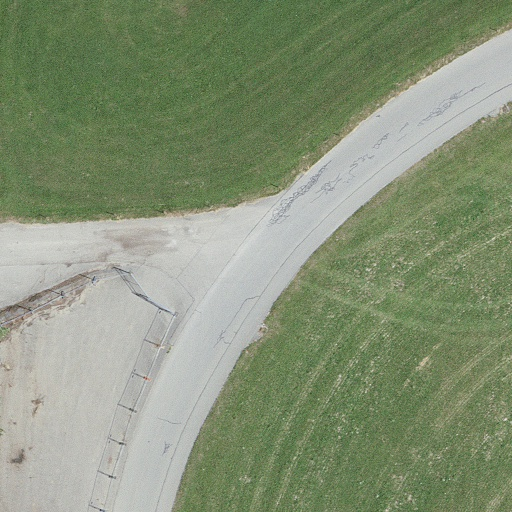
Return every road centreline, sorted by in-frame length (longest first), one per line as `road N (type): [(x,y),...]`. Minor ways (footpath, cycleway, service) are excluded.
road 1 (unclassified): [(140,511),(195,349),(262,263),(430,110),(511,72)]
road 2 (track): [(262,263),(53,244),(0,250)]
